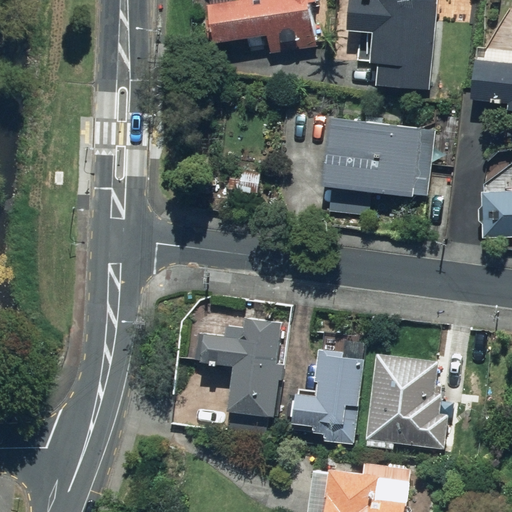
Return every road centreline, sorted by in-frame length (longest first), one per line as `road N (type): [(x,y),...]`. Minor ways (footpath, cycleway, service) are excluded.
road 1 (residential): [(511,286),(119,235)]
road 2 (tertiary): [(128,0),(119,235)]
road 3 (tertiary): [(119,235),(105,377),(83,442)]
